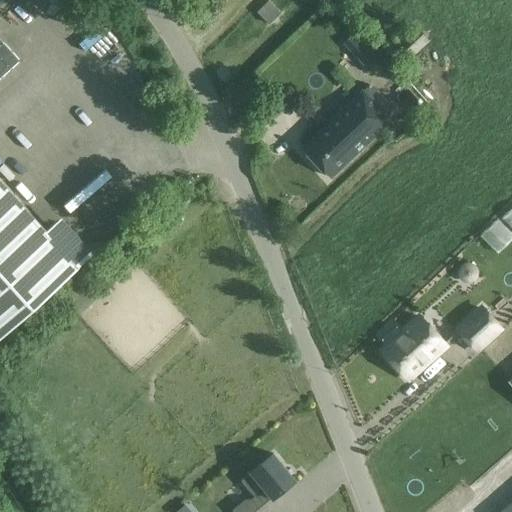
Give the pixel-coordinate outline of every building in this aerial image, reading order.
[(415,26),(384,54),(398,69),(428,41),(415,26)] [(365,41),(356,31),(343,44),(352,53),(365,41)] [(0,77),(19,60),(0,38),(0,77)] [(371,131),(384,119),(394,109),(372,85),(369,88),(367,87),(362,91),(362,90),(301,146),(329,176),(374,135),(371,131)] [(0,335),(78,265),(11,190),(3,181),(0,177),(0,335)] [(511,203),(500,216),(511,226),(511,203)] [(116,253),(135,236),(125,225),(107,242),(116,253)] [(482,307),(459,329),(476,348),(500,326),(482,307)] [(432,356),(445,343),(420,315),(402,332),(396,326),(383,338),(388,344),(383,349),(405,373),(428,352),(432,356)] [(249,471),(250,472),(240,480),(254,496),(250,499),(245,499),(232,510),(233,511),(253,511),(271,498),(294,479),(272,452),(249,471)] [(511,511),(511,499),(497,511),(511,511)]
